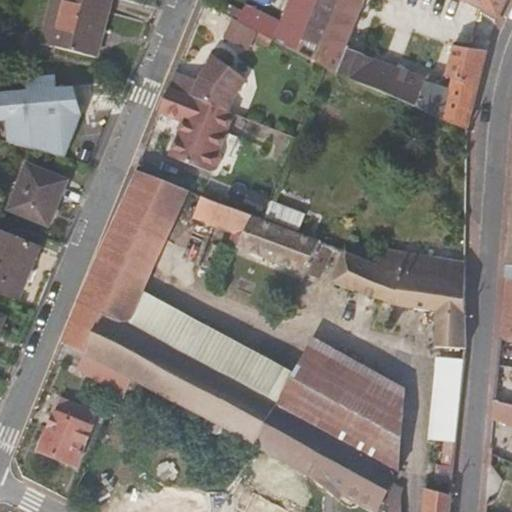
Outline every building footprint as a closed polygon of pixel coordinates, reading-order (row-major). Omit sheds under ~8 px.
[(111,0),(54,0),(44,42),(97,55),(111,0)] [(298,51),(318,0),(289,0),(274,39),(298,51)] [(476,97),(487,51),(452,47),(442,90),(425,84),(420,76),(345,48),(363,0),(318,0),(298,51),(328,66),(347,76),(374,87),(468,127),(476,97)] [(500,17),(508,0),(475,0),(474,4),(500,17)] [(197,79),(176,69),(169,86),(229,111),(231,98),(232,93),(234,87),(241,75),(211,53),(197,79)] [(0,118),(8,120),(10,141),(62,155),(80,117),(72,114),(70,86),(56,83),(57,76),(28,68),(26,75),(0,87),(0,118)] [(219,148),(233,112),(229,111),(169,86),(159,110),(184,120),(170,154),(209,169),(214,168),(218,167),(221,157),(219,148)] [(65,179),(27,164),(10,207),(47,223),(65,179)] [(141,291),(188,190),(139,171),(92,276),(118,289),(108,314),(126,323),(141,291)] [(229,244),(239,247),(252,216),(203,196),(195,217),(233,232),(229,244)] [(264,220),(298,233),(306,214),(271,201),(265,215),(264,220)] [(332,246),(321,242),(311,238),(298,233),(264,220),(252,216),(239,247),(320,277),(332,246)] [(511,216),(510,237),(500,336),(511,339),(511,216)] [(37,245),(0,230),(0,288),(17,296),(37,245)] [(466,347),(467,262),(385,249),(380,260),(375,258),(374,262),(344,251),(334,280),(366,292),(393,303),(411,307),(437,310),(435,345),(466,347)] [(118,289),(92,276),(75,312),(64,339),(84,350),(103,311),(108,314),(118,289)] [(289,368),(141,291),(126,323),(152,338),(330,432),(398,469),(402,384),(309,334),(289,368)] [(126,323),(108,314),(103,311),(84,350),(95,356),(134,376),(193,409),(252,441),(272,451),(310,471),(330,432),(152,338),(126,323)] [(88,372),(126,393),(134,376),(95,356),(88,372)] [(462,401),(465,361),(437,358),(430,437),(447,439),(457,440),(462,401)] [(97,413),(62,399),(57,412),(55,411),(41,449),(76,463),(97,413)] [(511,402),(495,399),(492,426),(511,431),(511,402)] [(389,486),(398,469),(330,432),(310,471),(321,477),(330,482),(357,497),(377,508),(389,486)] [(452,490),(457,440),(447,439),(446,464),(448,465),(447,489),(452,490)] [(193,511),(305,511),(311,500),(223,454),(193,511)] [(353,502),(357,497),(330,482),(330,490),(330,491),(348,503),(351,502),(353,502)] [(449,511),(451,496),(442,492),(427,485),(425,511),(449,511)] [(402,511),(402,493),(389,486),(377,508),(384,511),(402,511)]
